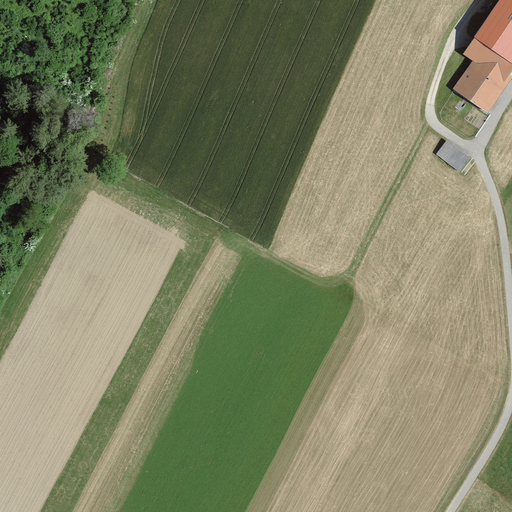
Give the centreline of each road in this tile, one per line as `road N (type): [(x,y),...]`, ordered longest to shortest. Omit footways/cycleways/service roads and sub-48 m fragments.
road 1 (track): [(511,92),(476,150),(501,220),(511,314)]
road 2 (track): [(476,150),(438,128),(430,102),(460,27),(481,0)]
road 3 (track): [(511,401),(449,511)]
